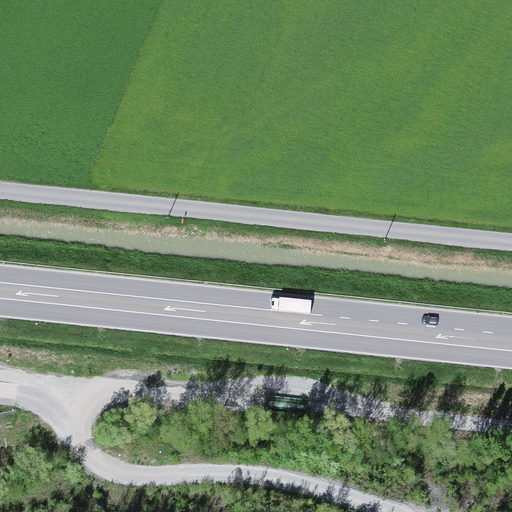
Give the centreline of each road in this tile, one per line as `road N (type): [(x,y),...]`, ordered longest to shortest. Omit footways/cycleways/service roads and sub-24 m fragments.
road 1 (primary): [(511,349),(0,294)]
road 2 (unclassified): [(511,244),(0,190)]
